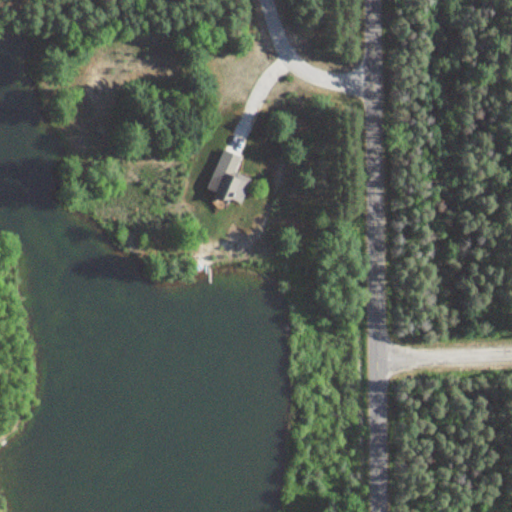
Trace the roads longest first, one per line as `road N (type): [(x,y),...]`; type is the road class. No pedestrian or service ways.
road 1 (residential): [(377,511),(378,0)]
road 2 (residential): [(265,0),(285,57),(305,71),(327,79),(379,71)]
road 3 (residential): [(511,355),(375,360)]
